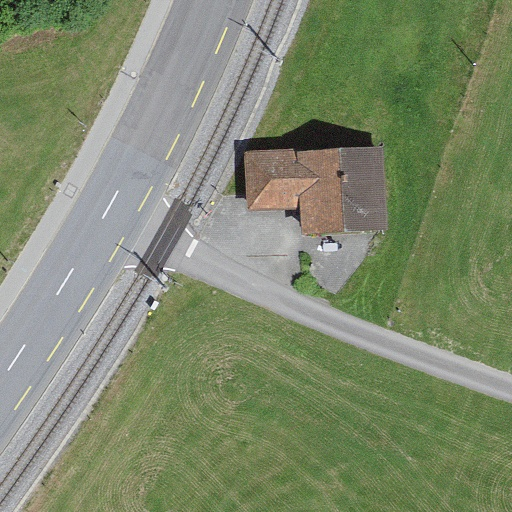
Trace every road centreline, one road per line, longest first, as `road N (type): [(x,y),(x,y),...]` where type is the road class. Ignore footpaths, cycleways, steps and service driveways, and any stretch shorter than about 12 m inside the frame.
road 1 (track): [(106,214),(379,343),(511,393)]
road 2 (secondary): [(0,383),(106,214),(210,0)]
